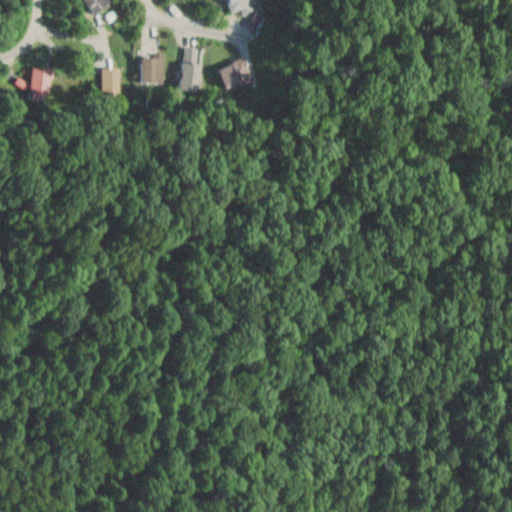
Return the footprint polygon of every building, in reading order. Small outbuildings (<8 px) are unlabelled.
[(89,0),(98,12),(112,2),(110,0),(89,0)] [(227,0),(232,11),(257,0),(227,0)] [(202,48),(183,45),(176,89),(195,92),(202,48)] [(137,81),(159,83),(162,55),(140,52),(137,81)] [(250,85),(245,59),(223,64),(228,89),(250,85)] [(47,67),(29,67),(29,99),(47,99),(47,67)] [(116,67),(99,67),(99,87),(116,87),(116,67)]
